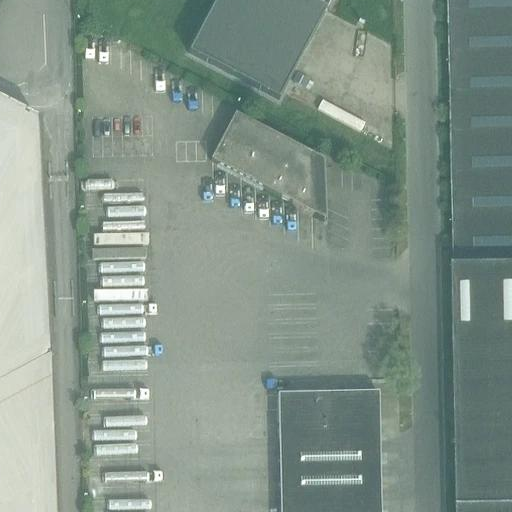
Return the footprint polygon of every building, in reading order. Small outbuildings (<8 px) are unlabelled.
[(216,0),(188,55),(278,102),(326,12),(331,0),(216,0)] [(511,511),(511,0),(449,0),(455,267),(459,511),(511,511)] [(0,511),(56,511),(39,123),(0,103),(0,511)] [(210,162),(291,205),(293,201),(312,211),(310,156),(301,152),(302,151),(234,116),(210,162)] [(380,511),(378,394),(277,396),(279,511),(380,511)]
